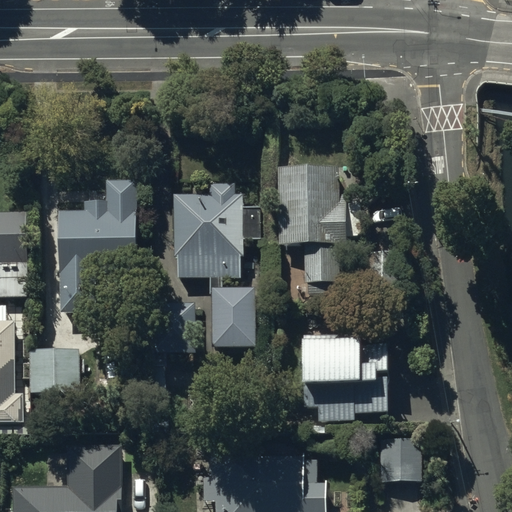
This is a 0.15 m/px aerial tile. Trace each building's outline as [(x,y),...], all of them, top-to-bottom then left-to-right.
[(339,163),(279,166),(282,238),(306,237),(308,278),(340,276),(338,233),(351,232),(350,197),(340,198),(339,163)] [(135,178),(107,179),(107,200),(86,200),(86,208),(58,208),(58,313),(90,313),(90,263),(136,263),(135,178)] [(235,181),(209,182),(209,193),(174,194),(176,255),(179,255),(180,277),(240,275),(239,254),(245,254),(245,239),(261,239),(260,206),(243,207),(243,191),(235,191),(235,181)] [(0,260),(29,260),(28,209),(0,210),(0,260)] [(400,298),(400,253),(363,253),(363,298),(400,298)] [(255,288),(212,288),(212,346),(256,346),(255,288)] [(152,396),(154,396),(167,396),(167,357),(195,357),(195,305),(152,305),(152,396)] [(16,320),(0,319),(0,421),(25,422),(25,391),(16,391),(16,320)] [(389,337),(304,337),(305,411),(319,411),(319,424),(356,424),(356,417),(389,417),(389,337)] [(79,347),(31,348),(32,392),(80,391),(79,347)] [(423,442),(384,443),(384,483),(423,483),(423,442)] [(67,448),(67,488),(13,488),(13,511),(118,511),(118,505),(123,505),(123,448),(67,448)] [(305,463),(305,460),(210,460),(210,479),(203,479),(203,505),(217,505),(216,511),(327,511),(327,486),(318,486),(318,464),(305,463)]
